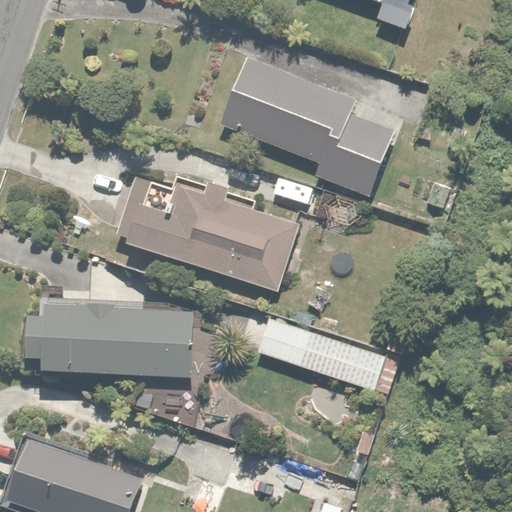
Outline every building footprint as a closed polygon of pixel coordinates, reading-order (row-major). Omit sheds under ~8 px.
[(377,0),(379,1),(372,17),(401,28),(410,5),(403,2),(403,0),(377,0)] [(389,54),(399,30),(383,24),(373,47),(389,54)] [(353,97),(243,52),(215,121),(311,160),(307,171),(362,193),(389,127),(348,110),(353,97)] [(135,212),(125,240),(276,289),(298,222),(227,199),(230,188),(206,180),(204,188),(172,178),(170,185),(133,173),(122,208),(135,212)] [(453,188),(431,179),(422,201),(444,210),(453,188)] [(41,357),(41,366),(193,373),(196,306),(43,299),(43,311),(26,311),(24,357),(41,357)] [(271,317),(259,351),(376,390),(387,356),(271,317)] [(393,323),(384,345),(401,353),(411,331),(393,323)] [(30,433),(6,496),(49,511),(124,511),(139,474),(30,433)] [(294,466),(286,488),(316,499),(324,478),(294,466)] [(324,497),(318,511),(341,511),(344,505),(324,497)]
